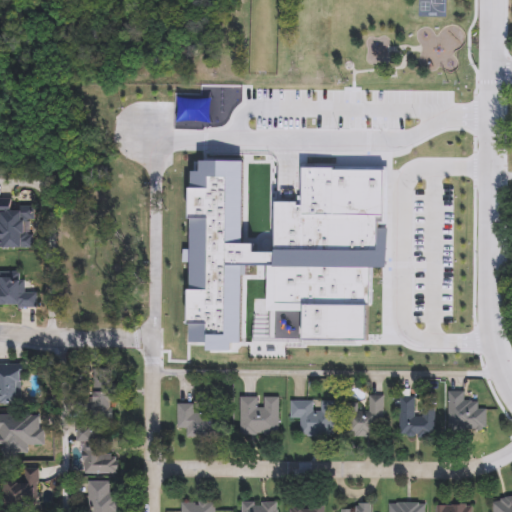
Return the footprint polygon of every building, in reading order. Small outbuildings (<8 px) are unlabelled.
[(304,93),(319,93),(319,54),(304,54),(304,93)] [(365,338),(239,338),(239,340),(228,340),(228,348),(208,348),(208,338),(191,338),(191,322),(187,322),(187,289),(190,289),(190,261),(181,261),(181,246),(189,246),(189,217),(186,216),(186,183),(189,183),(189,169),(198,169),(198,157),(242,158),(241,241),(252,241),(252,251),(272,251),(272,199),(295,199),(295,193),(299,193),(299,163),(387,164),(387,220),(383,224),(384,265),(367,265),(368,303),(365,303),(365,338)] [(0,247),(0,203),(33,203),(33,219),(26,220),(26,230),(33,230),(33,247),(0,247)] [(0,306),(0,270),(20,270),(20,279),(26,279),(26,291),(38,291),(38,306),(0,306)] [(0,362),(22,362),(22,404),(0,404),(0,362)] [(94,414),(94,368),(115,368),(115,414),(94,414)] [(465,391),(465,400),(479,400),(479,407),(486,407),(486,430),(448,430),(448,391),(465,391)] [(381,395),(380,436),(345,436),(346,403),(368,403),(369,395),(381,395)] [(276,398),(276,434),(240,434),(240,396),(257,396),(257,398),(276,398)] [(415,396),(415,408),(434,408),(434,436),(400,436),(400,396),(415,396)] [(333,436),(300,436),(300,418),(290,418),(291,400),(317,400),(333,400),(333,436)] [(194,403),(194,408),(221,408),(221,435),(177,435),(177,403),(194,403)] [(0,453),(0,414),(44,414),(44,444),(28,444),(28,453),(0,453)] [(118,473),(84,473),(84,443),(78,443),(78,425),(105,425),(105,454),(118,454),(118,473)] [(1,508),(2,480),(14,480),(14,467),(39,467),(38,509),(1,508)] [(89,509),(89,481),(111,481),(111,492),(118,492),(118,509),(89,509)] [(492,511),(492,497),(511,497),(511,511),(492,511)] [(183,511),(183,501),(217,501),(217,511),(183,511)] [(278,501),(278,511),(243,511),(243,502),(278,501)] [(426,503),(426,511),(390,511),(390,502),(426,503)] [(357,509),(357,503),(372,503),(372,511),(337,511),(337,509),(357,509)]
